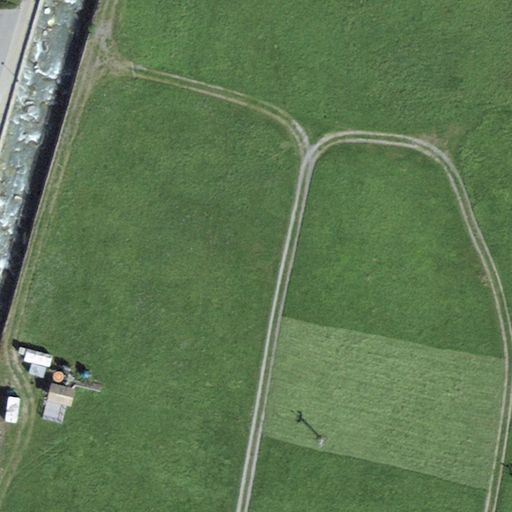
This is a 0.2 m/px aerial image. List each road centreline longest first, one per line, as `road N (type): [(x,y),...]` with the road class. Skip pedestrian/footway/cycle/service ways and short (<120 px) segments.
road 1 (track): [(511,359),(496,280),(455,178),(406,145),(328,145),(303,177),(242,511)]
road 2 (track): [(0,490),(7,361),(116,0)]
road 3 (track): [(306,167),(296,134),(280,118),(96,62)]
road 4 (track): [(491,511),(511,382)]
